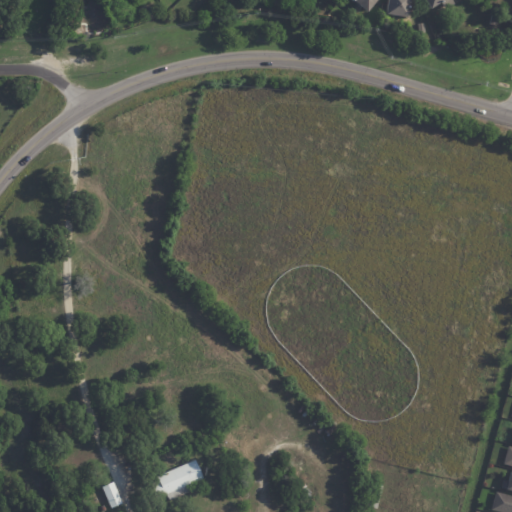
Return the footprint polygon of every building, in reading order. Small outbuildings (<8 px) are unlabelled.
[(377,0),(368,12),(353,0),(377,0)] [(410,0),(408,19),(391,17),(391,20),(386,20),(387,16),(386,16),(388,0),(410,0)] [(424,0),(450,0),(453,3),(444,9),(440,3),(431,9),(424,0)] [(497,4),(502,7),(499,12),(494,9),(497,4)] [(72,27),(86,26),(87,37),(72,37),(72,27)] [(336,428),(329,435),(325,432),(332,424),(336,428)] [(511,467),(503,465),(508,447),(511,447),(511,467)] [(204,479),(156,500),(151,487),(160,482),(158,477),(196,460),(204,479)] [(511,491),(500,489),(503,480),(509,482),(511,472),(511,491)] [(122,504),(112,509),(103,489),(114,483),(123,504),(122,504)] [(384,487),(378,509),(367,506),(373,484),(384,487)] [(511,511),(500,511),(492,510),(497,492),(511,496),(511,511)]
